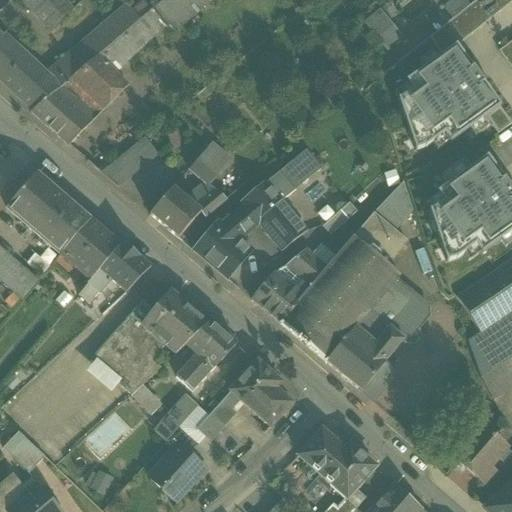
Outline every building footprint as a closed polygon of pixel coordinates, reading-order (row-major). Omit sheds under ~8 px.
[(62,0),(20,0),(47,32),(72,12),(62,0)] [(164,0),(151,11),(164,27),(164,28),(172,37),(213,0),(164,0)] [(511,1),(511,0),(480,0),(454,20),(467,36),(511,1)] [(128,9),(48,77),(61,88),(97,57),(139,22),(128,9)] [(139,22),(97,57),(115,75),(164,28),(164,27),(151,11),(139,22)] [(399,43),(378,18),(366,28),(386,53),(399,43)] [(48,77),(5,36),(2,39),(0,40),(0,84),(20,103),(32,112),(55,93),(61,88),(48,77)] [(511,69),(511,42),(499,51),(511,69)] [(499,110),(455,49),(404,85),(411,93),(399,102),(396,102),(414,155),(426,150),(443,137),(449,146),(499,110)] [(61,88),(55,93),(90,125),(127,87),(115,75),(97,57),(61,88)] [(32,112),(30,114),(67,148),(90,125),(55,93),(32,112)] [(144,140),(99,175),(116,189),(157,156),(144,140)] [(210,145),(188,171),(203,185),(205,186),(206,186),(218,172),(218,173),(228,160),(210,145)] [(457,261),(474,249),(480,257),(511,233),(511,196),(486,160),(436,196),(442,204),(430,213),(428,214),(445,265),(457,261)] [(306,183),(290,164),(277,175),(293,194),(306,183)] [(293,194),(277,175),(265,185),(281,204),(293,194)] [(88,223),(35,177),(6,210),(60,257),(88,223)] [(184,201),(171,190),(149,217),(177,240),(200,215),(203,219),(224,202),(213,191),(206,186),(205,186),(203,185),(184,201)] [(265,185),(217,224),(192,253),(227,282),(251,253),(238,242),(257,225),(257,224),(281,204),(265,185)] [(306,233),(281,204),(257,224),(257,225),(282,253),(306,233)] [(348,204),(321,228),(329,237),(356,213),(348,204)] [(372,216),(325,270),(326,271),(311,289),(279,326),(325,364),(354,329),(355,330),(395,282),(399,278),(386,267),(406,244),(372,216)] [(119,249),(88,223),(60,257),(90,283),(98,273),(119,249)] [(149,270),(121,246),(119,249),(98,273),(109,283),(124,296),(149,270)] [(36,283),(0,252),(0,281),(22,300),(36,283)] [(305,253),(286,268),(311,289),(326,271),(325,270),(305,253)] [(511,259),(455,299),(460,307),(479,335),(509,315),(511,312),(511,259)] [(286,268),(274,275),(250,302),(279,326),(311,289),(286,268)] [(90,283),(86,287),(97,296),(109,283),(98,273),(90,283)] [(395,282),(355,330),(354,329),(325,364),(372,405),(373,404),(373,403),(386,387),(380,382),(389,370),(383,365),(401,343),(411,345),(418,337),(415,332),(428,318),(427,309),(395,282)] [(157,285),(88,363),(130,398),(141,388),(160,370),(151,363),(164,347),(139,327),(168,294),(157,285)] [(97,296),(86,287),(77,298),(88,307),(97,296)] [(207,326),(182,305),(183,304),(169,292),(168,294),(139,327),(164,347),(175,356),(185,347),(207,326)] [(8,315),(0,307),(0,320),(1,322),(8,315)] [(511,318),(509,315),(479,335),(466,343),(479,379),(511,357),(511,318)] [(207,326),(185,347),(195,357),(175,379),(191,394),(235,346),(210,323),(207,326)] [(511,357),(479,379),(492,402),(511,388),(511,357)] [(280,385),(256,364),(229,394),(239,403),(269,430),(274,424),(275,424),(285,412),(290,406),(282,399),(283,397),(275,390),(280,385)] [(159,407),(141,388),(130,398),(149,417),(159,407)] [(229,394),(196,432),(209,444),(235,416),(231,412),(239,403),(229,394)] [(185,398),(164,421),(175,432),(176,431),(196,409),(185,398)] [(164,421),(154,432),(165,443),(175,432),(164,421)] [(483,428),(455,461),(458,464),(455,466),(455,469),(459,472),(462,472),(463,471),(475,481),(476,479),(478,481),(505,448),(483,428)] [(195,448),(176,431),(175,432),(165,443),(165,444),(174,452),(177,448),(187,456),(195,448)] [(320,432),(299,456),(297,458),(321,479),(344,453),(320,432)] [(44,459),(23,440),(6,454),(27,473),(44,459)] [(344,453),(321,479),(346,501),(355,491),(356,492),(365,481),(364,481),(375,469),(349,447),(344,453)] [(187,456),(177,448),(174,452),(148,480),(162,493),(167,488),(178,498),(190,485),(192,487),(205,472),(187,456)] [(97,469),(86,485),(103,496),(114,480),(97,469)] [(271,482),(282,498),(295,489),(285,473),(271,482)] [(24,497),(10,479),(0,487),(0,511),(4,511),(24,497)] [(511,511),(511,484),(485,511),(511,511)] [(24,497),(4,511),(58,511),(37,486),(24,497)] [(393,486),(369,511),(420,511),(421,511),(393,486)]
